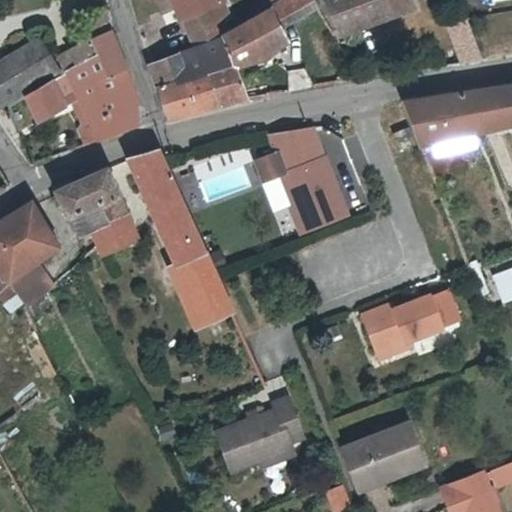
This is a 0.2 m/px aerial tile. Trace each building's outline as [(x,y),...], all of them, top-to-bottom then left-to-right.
[(159,0),(161,3),(169,0),(179,0),(181,6),(188,22),(229,5),(226,0),(159,0)] [(179,0),(169,0),(161,3),(164,13),(181,6),(179,0)] [(286,0),(273,7),(274,9),(282,28),(320,6),(316,0),(286,0)] [(413,0),(323,0),(339,38),(416,7),(413,0)] [(225,37),(222,31),(218,22),(233,16),(229,5),(188,22),(201,51),(226,42),(225,37)] [(274,9),(246,25),(258,48),(266,62),(289,43),(282,28),(274,9)] [(450,24),(465,62),(484,59),(468,17),(450,24)] [(234,59),(258,48),(246,25),(231,33),(225,37),(226,42),(201,51),(152,68),(160,91),(205,72),(234,59)] [(111,28),(88,40),(89,42),(93,47),(98,55),(102,64),(107,77),(128,70),(111,28)] [(227,28),(222,31),(225,37),(231,33),(227,28)] [(0,107),(21,95),(63,72),(43,38),(0,62),(0,107)] [(70,52),(80,65),(86,62),(98,55),(93,47),(89,42),(70,52)] [(238,69),(266,62),(258,48),(234,59),(238,69)] [(42,87),(22,99),(32,125),(71,107),(86,147),(138,128),(147,124),(149,117),(149,114),(146,111),(140,100),(137,90),(128,70),(107,77),(102,64),(98,55),(86,62),(80,65),(42,87)] [(251,99),(238,69),(234,59),(205,72),(219,106),(229,104),(248,99),(251,99)] [(307,68),(286,70),(288,90),(308,88),(307,68)] [(192,113),(219,106),(205,72),(160,91),(169,119),(192,113)] [(462,137),(511,125),(511,121),(505,88),(406,103),(422,145),(462,137)] [(381,128),(386,142),(405,136),(400,121),(381,128)] [(346,211),(325,154),(315,159),(310,144),(280,154),(278,147),(257,155),(266,176),(280,170),(302,227),(346,211)] [(150,209),(182,199),(166,164),(162,154),(160,151),(129,162),(150,209)] [(72,220),(86,213),(120,197),(108,170),(56,193),(72,220)] [(129,217),(120,197),(86,213),(94,232),(129,217)] [(215,272),(182,199),(150,209),(202,326),(232,311),(215,272)] [(0,223),(0,274),(7,285),(62,249),(33,203),(6,220),(0,223)] [(139,240),(129,217),(94,232),(104,254),(139,240)] [(42,294),(31,273),(8,288),(20,311),(42,294)] [(394,311),(391,304),(363,315),(381,359),(446,333),(445,330),(462,323),(450,292),(432,299),(431,296),(394,311)] [(231,472),(259,462),(262,469),(299,455),(294,443),(306,438),(290,395),(271,402),(273,407),(215,429),(231,472)] [(341,444),(359,490),(428,463),(410,417),(341,444)] [(511,459),(492,468),(497,482),(511,475),(511,459)] [(456,500),(446,504),(449,511),(497,511),(482,471),(450,483),(456,500)] [(351,501),(343,483),(332,488),(339,506),(351,501)] [(440,488),(446,504),(456,500),(450,483),(440,488)]
